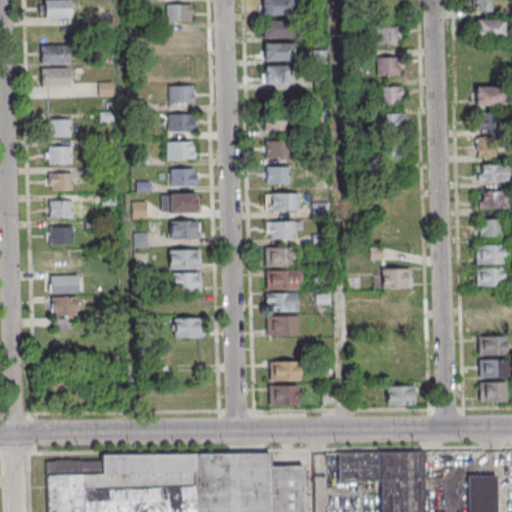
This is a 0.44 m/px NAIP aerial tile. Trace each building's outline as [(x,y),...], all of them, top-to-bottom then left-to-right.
[(266,0),(295,0),(295,16),(266,17),(266,0)] [(488,0),(472,0),(472,10),(488,10),(488,0)] [(46,2),(70,2),(70,19),(47,20),(46,2)] [(168,6),(192,5),(192,23),(169,23),(168,6)] [(267,22),(295,22),(295,39),(267,40),(267,22)] [(477,22),(505,22),(506,40),(477,40),(477,22)] [(375,44),(399,44),(399,25),(375,25),(375,44)] [(191,30),(166,30),(166,47),(191,47),(191,30)] [(267,45),(296,45),(296,62),(267,63),(267,45)] [(42,47),(70,47),(70,64),(42,65),(42,47)] [(375,75),(400,75),(400,54),(375,54),(375,75)] [(267,68),(290,67),(290,85),(267,85),(267,68)] [(43,70),(71,69),(71,87),(43,87),(43,70)] [(98,96),(112,95),(111,82),(98,82),(98,96)] [(170,87),(193,86),(194,104),(171,104),(170,87)] [(375,104),(402,104),(402,86),(375,86),(375,104)] [(477,89),(505,88),(506,106),(477,107),(477,89)] [(476,114),(505,113),(505,131),(477,131),(476,114)] [(266,115),(290,114),(290,132),(267,132),(266,115)] [(404,130),(404,114),(373,114),(373,130),(404,130)] [(170,115),(193,115),(193,132),(170,133),(170,115)] [(50,121),(73,121),(73,138),(50,138),(50,121)] [(476,137),(476,156),(499,156),(499,137),(476,137)] [(267,143),(290,142),(291,159),(268,160),(267,143)] [(168,144),(194,143),(194,160),(168,161),(168,144)] [(383,163),(378,163),(378,181),(403,181),(402,162),(407,162),(406,144),(383,145),(383,163)] [(50,148),(73,147),(73,165),(50,165),(50,148)] [(481,165),(510,165),(510,183),(481,183),(481,165)] [(268,168),(291,167),(291,184),(268,185),(268,168)] [(172,171),(196,170),(196,187),(173,188),(172,171)] [(50,175),(74,174),(74,191),(51,192),(50,175)] [(507,191),(475,191),(475,208),(507,208),(507,191)] [(266,195),(300,194),(300,211),(267,212),(266,195)] [(163,196),(198,195),(198,215),(170,215),(170,213),(163,213),(163,196)] [(50,203),(74,202),(74,219),(51,220),(50,203)] [(328,202),(311,202),(311,217),(328,217),(328,202)] [(475,221),(503,220),(503,238),(475,238),(475,221)] [(172,223),(199,222),(200,240),(172,241),(172,223)] [(272,223),(296,222),(296,240),(273,240),(272,223)] [(51,229),(75,228),(75,245),(52,246),(51,229)] [(476,247),(504,247),(505,265),(476,265),(476,247)] [(272,250),(295,249),(296,267),(272,267),(272,250)] [(171,252),(201,251),(202,270),(171,271),(171,252)] [(410,268),(377,268),(377,287),(410,287),(410,268)] [(264,270),(264,289),(296,289),(296,270),(264,270)] [(476,270),(505,270),(505,288),(476,288),(476,270)] [(172,275),(202,274),(203,293),(172,294),(172,275)] [(53,277),(79,277),(79,294),(53,295),(53,277)] [(296,292),(264,292),(264,310),(296,310),(296,292)] [(381,293),(381,312),(411,312),(411,293),(381,293)] [(46,316),(76,316),(76,297),(46,297),(46,316)] [(476,313),(476,332),(503,332),(503,313),(476,313)] [(265,315),(265,335),(297,335),(297,315),(265,315)] [(407,316),(381,316),(381,331),(407,331),(407,316)] [(175,321),(206,320),(206,339),(175,340),(175,321)] [(477,355),(505,355),(505,336),(477,336),(477,355)] [(411,340),(382,340),(382,357),(411,357),(411,340)] [(477,377),(507,377),(507,359),(477,359),(477,377)] [(267,381),(299,381),(299,360),(267,360),(267,381)] [(381,381),(410,381),(410,362),(381,362),(381,381)] [(505,381),(477,381),(477,402),(505,402),(505,381)] [(298,385),(267,385),(267,404),(298,404),(298,385)] [(414,385),(385,385),(385,405),(414,405),(414,385)] [(47,461),(47,511),(422,511),(422,451),(337,452),(338,481),(379,480),(379,511),(302,511),(302,465),(270,466),(270,453),(101,454),(101,460),(47,461)] [(495,511),(495,475),(466,474),(466,451),(441,451),(440,511),(495,511)]
